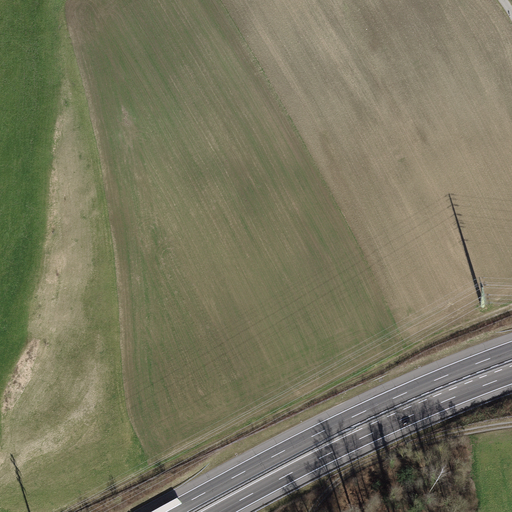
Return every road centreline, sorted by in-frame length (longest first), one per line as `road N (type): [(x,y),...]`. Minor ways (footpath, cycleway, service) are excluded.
road 1 (track): [(77,511),(511,307)]
road 2 (motorway): [(511,350),(356,414),(169,511)]
road 3 (motorway): [(219,511),(366,436),(511,375)]
road 4 (track): [(511,424),(358,467),(313,511)]
